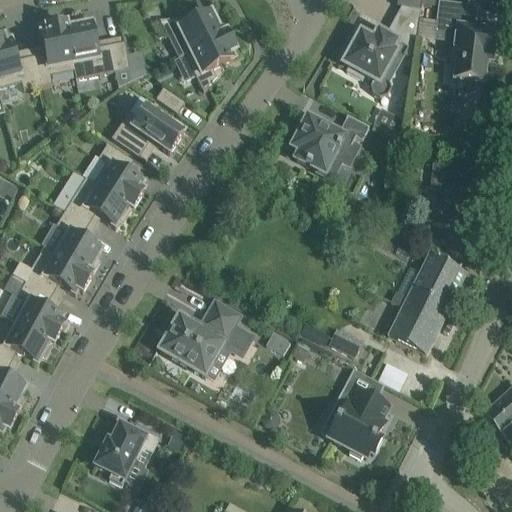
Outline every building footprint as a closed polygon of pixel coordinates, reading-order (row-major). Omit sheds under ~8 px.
[(457,30),(453,66),(456,67),(454,85),(484,89),(487,66),(493,67),(497,34),(474,31),(476,11),(440,7),(438,28),(457,30)] [(363,84),(365,80),(374,85),(371,91),(373,98),(380,102),(388,100),(391,93),(387,78),(385,77),(393,63),(394,64),(414,56),(421,14),(403,11),(394,28),(395,29),(389,41),(378,36),(374,44),(361,37),(353,52),(348,50),(341,63),(346,65),(344,68),(349,71),(347,75),(363,84)] [(190,28),(187,22),(159,24),(179,63),(185,60),(185,59),(227,38),(227,37),(226,38),(219,24),(216,25),(211,17),(190,28)] [(67,29),(67,28),(66,28),(75,75),(74,75),(76,84),(115,76),(110,49),(97,52),(92,28),(83,30),(82,26),(67,29)] [(47,37),(41,38),(45,58),(31,61),(38,92),(52,89),(51,79),(74,75),(75,75),(66,28),(46,32),(47,37)] [(213,74),(234,63),(232,58),(236,56),(227,38),(185,59),(185,60),(204,97),(217,82),(213,74)] [(124,40),(122,40),(124,47),(110,49),(115,76),(130,74),(124,40)] [(5,47),(4,42),(0,43),(0,92),(22,86),(24,95),(38,92),(31,61),(17,65),(11,45),(5,47)] [(185,107),(164,93),(156,104),(177,119),(185,107)] [(146,165),(140,161),(150,145),(170,158),(184,138),(146,113),(139,124),(129,117),(111,143),(145,166),(146,165)] [(293,152),(301,156),(296,164),(306,169),(305,170),(310,172),(311,172),(320,176),(329,158),(348,168),(356,151),(352,149),(356,141),(363,145),(368,135),(370,131),(348,120),(346,123),(346,124),(338,139),(308,124),(305,130),(303,129),(295,146),(296,146),(293,152)] [(455,164),(457,149),(410,143),(408,155),(412,156),(408,183),(424,185),(426,167),(442,169),(439,192),(443,192),(440,219),(469,223),(472,204),(470,203),(472,188),(478,189),(480,168),(455,164)] [(142,171),(108,149),(99,162),(107,167),(94,187),(93,188),(133,213),(144,197),(140,194),(143,189),(126,178),(133,167),(141,172),(142,171)] [(65,214),(85,181),(74,175),(54,207),(65,214)] [(133,213),(93,188),(94,187),(86,182),(64,217),(88,231),(95,220),(115,233),(121,225),(124,227),(132,214),(133,214),(133,213)] [(88,231),(64,217),(56,230),(64,235),(52,255),(52,256),(93,280),(93,279),(92,279),(100,265),(97,263),(102,255),(81,243),(88,231)] [(93,280),(52,256),(52,255),(44,251),(24,286),(52,302),(58,290),(75,300),(78,295),(83,297),(93,280)] [(397,296),(391,308),(402,313),(388,341),(426,360),(466,279),(429,260),(408,301),(397,296)] [(52,302),(24,286),(16,299),(24,304),(13,325),(55,348),(64,330),(60,328),(63,323),(45,313),(52,302)] [(228,352),(231,348),(244,355),(252,341),(233,330),(238,321),(216,308),(203,331),(204,332),(202,335),(181,323),(181,322),(180,322),(173,334),(172,333),(166,344),(167,344),(160,356),(161,357),(162,356),(205,381),(224,349),(228,352)] [(55,348),(13,325),(1,347),(0,346),(0,363),(10,369),(16,357),(38,369),(42,360),(46,362),(54,348),(54,349),(55,348)] [(266,350),(283,360),(291,348),(273,337),(266,350)] [(309,355),(300,351),(295,361),(304,365),(309,355)] [(10,369),(0,363),(0,408),(19,417),(18,416),(25,402),(22,400),(26,392),(4,381),(10,369)] [(376,381),(400,395),(410,378),(385,364),(376,381)] [(362,465),(364,461),(368,464),(371,458),(375,460),(384,443),(380,441),(388,427),(383,424),(390,411),(378,405),(385,391),(355,376),(337,410),(346,414),(330,443),(353,455),(350,459),(362,465)] [(511,392),(483,419),(502,440),(503,439),(511,449),(511,392)] [(0,437),(3,438),(5,433),(10,435),(19,417),(0,408),(0,437)] [(280,423),(277,417),(271,415),(264,418),(262,424),(265,431),(271,433),(278,430),(280,423)] [(158,444),(134,432),(132,435),(120,429),(112,446),(108,444),(95,470),(112,479),(109,484),(122,491),(133,468),(137,470),(145,453),(152,457),(158,444)]
